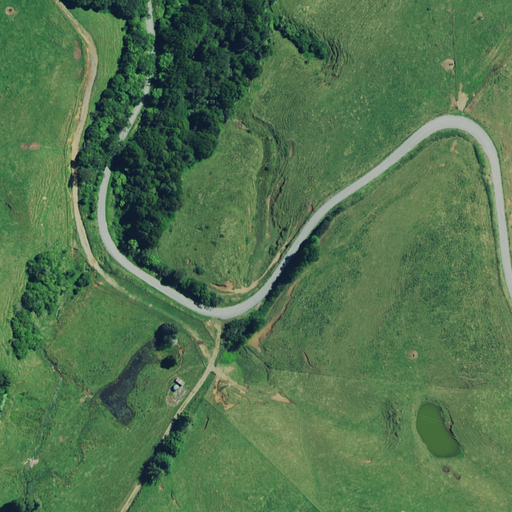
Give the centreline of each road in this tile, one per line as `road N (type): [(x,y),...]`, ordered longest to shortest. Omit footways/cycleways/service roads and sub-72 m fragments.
road 1 (residential): [(511,300),(497,252),(488,160),(478,130),(454,115),(314,214),(239,330)]
road 2 (residential): [(239,330),(152,278),(106,211),(158,79),(155,0)]
road 3 (residential): [(118,511),(239,330)]
